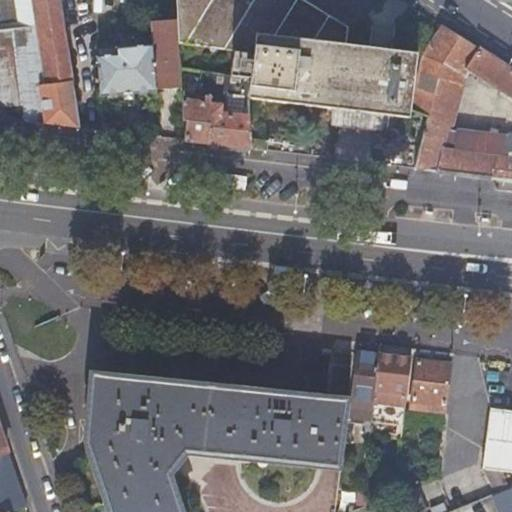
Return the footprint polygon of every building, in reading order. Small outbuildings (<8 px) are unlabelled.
[(0,0),(0,56),(40,53),(32,0),(0,0)] [(59,0),(32,0),(40,53),(0,56),(0,113),(22,122),(38,124),(77,129),(59,0)] [(174,0),(177,44),(233,51),(245,52),(248,30),(345,42),(347,24),(305,0),(174,0)] [(150,44),(153,88),(166,87),(166,83),(164,56),(174,55),(177,55),(177,44),(176,19),(148,21),(148,26),(150,44)] [(463,70),(494,89),(508,67),(442,25),(422,57),(410,110),(426,115),(413,169),(443,172),(455,174),(458,130),(447,129),(463,70)] [(245,52),(233,51),(230,76),(234,77),(246,78),(246,83),(246,93),(246,97),(333,109),(331,123),(380,130),(382,115),(406,119),(415,51),(385,47),(345,42),(248,30),(245,52)] [(133,92),(153,90),(153,88),(150,44),(109,48),(110,54),(95,55),(98,95),(121,93),(133,92)] [(174,55),(164,56),(166,83),(176,83),(174,55)] [(494,89),(511,100),(511,69),(508,67),(494,89)] [(246,149),(246,139),(246,97),(246,93),(210,89),(209,95),(197,94),(196,101),(179,99),(180,120),(184,121),(182,141),(199,143),(217,145),(245,149),(246,149)] [(455,174),(479,177),(484,134),(458,130),(455,174)] [(479,177),(498,179),(502,137),(484,134),(479,177)] [(498,179),(511,180),(511,135),(506,134),(502,137),(498,179)] [(246,149),(263,151),(264,141),(246,139),(246,149)] [(244,153),(245,149),(217,145),(199,143),(198,148),(244,153)] [(377,354),(354,351),(348,397),(366,399),(365,406),(372,407),(373,400),(374,389),(377,354)] [(410,358),(377,354),(374,389),(373,400),(404,403),(405,393),(410,358)] [(444,411),(450,362),(414,358),(409,401),(429,404),(428,410),(436,410),(444,411)] [(106,499),(110,511),(179,511),(165,471),(176,461),(186,450),(327,464),(340,465),(347,411),(348,400),(326,398),(93,375),(87,439),(89,449),(90,451),(106,499)] [(366,399),(348,397),(348,400),(347,411),(364,413),(365,406),(366,399)] [(429,404),(409,401),(409,407),(428,410),(429,404)] [(511,412),(489,409),(484,455),(482,468),(503,471),(511,472),(511,412)] [(24,505),(5,449),(0,450),(0,511),(7,511),(24,505)] [(503,471),(482,468),(492,485),(507,482),(503,471)] [(413,472),(395,479),(393,492),(417,483),(413,472)] [(398,506),(401,511),(427,511),(420,496),(398,506)] [(85,511),(110,511),(106,499),(84,507),(85,511)]
